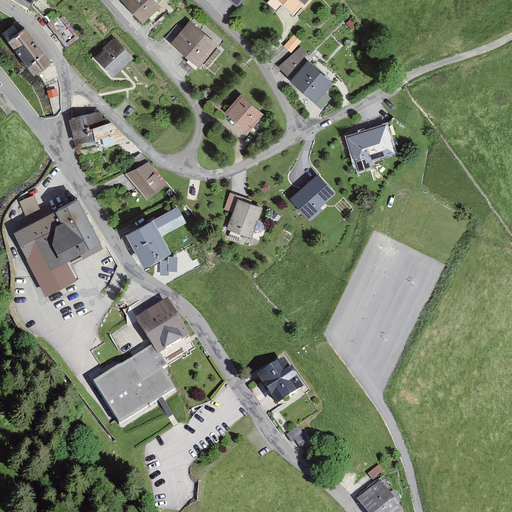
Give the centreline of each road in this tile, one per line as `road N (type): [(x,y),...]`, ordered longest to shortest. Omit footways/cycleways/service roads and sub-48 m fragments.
road 1 (residential): [(59,145),(124,263),(177,300),(279,444),(353,511)]
road 2 (residential): [(69,81),(159,159),(207,176),(248,164),(404,78)]
